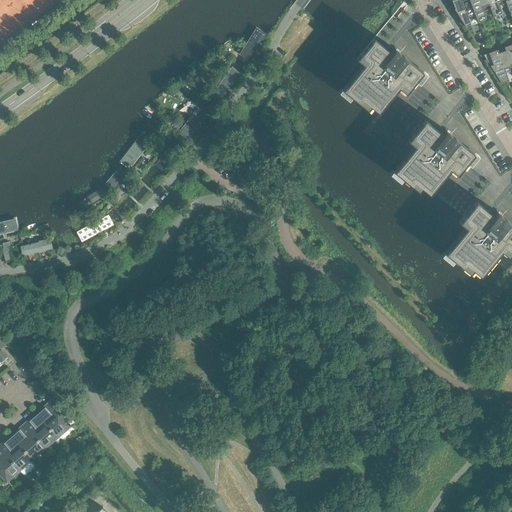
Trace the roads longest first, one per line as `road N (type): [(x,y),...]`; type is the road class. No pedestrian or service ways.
road 1 (residential): [(0,273),(87,251),(129,226),(223,117),(302,0)]
road 2 (secondary): [(0,111),(148,0)]
